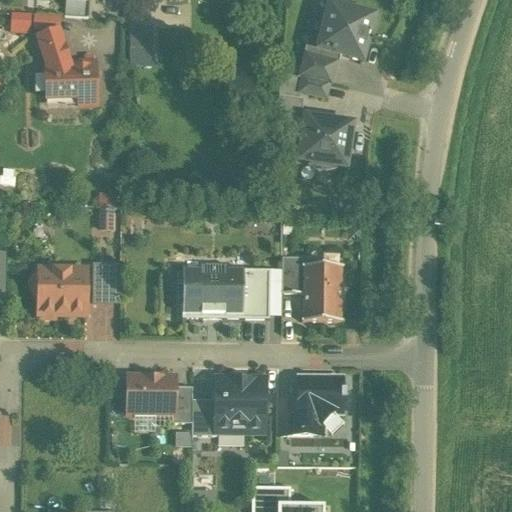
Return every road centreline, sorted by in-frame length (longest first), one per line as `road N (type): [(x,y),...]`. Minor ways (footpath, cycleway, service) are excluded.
road 1 (residential): [(6,511),(9,351),(419,360)]
road 2 (unclassified): [(419,360),(425,215),(470,0)]
road 3 (unclassified): [(417,511),(419,360)]
